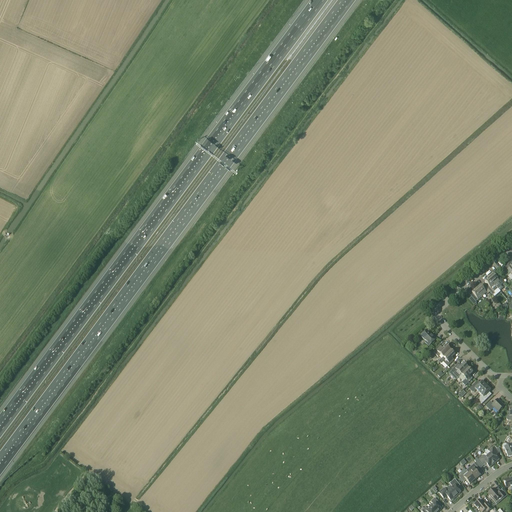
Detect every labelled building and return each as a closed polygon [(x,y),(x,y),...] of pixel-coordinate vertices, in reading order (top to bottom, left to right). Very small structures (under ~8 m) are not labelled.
[(511,274),(511,272),(511,265),(510,267),(508,265),(503,269),(505,271),(507,270),(511,274)] [(493,275),(489,278),(495,285),(498,283),(501,286),(504,283),(502,281),(497,275),(495,277),(493,275)] [(495,285),(489,278),(485,282),(488,286),(486,288),(490,293),(492,291),(491,289),(495,285)] [(490,293),(486,288),(484,290),(480,286),(476,290),(482,297),(486,293),(488,295),(490,293)] [(482,297),(476,290),(472,293),(474,295),(469,300),(474,306),(477,303),(476,302),(482,297)] [(436,339),(432,335),(431,333),(430,334),(426,331),(421,337),(426,342),(425,343),(429,347),(436,339)] [(450,350),(446,346),(443,349),(440,347),(434,353),(438,358),(441,355),(443,358),(450,350)] [(450,350),(443,358),(439,362),(441,364),(443,363),(447,367),(454,361),(451,358),(455,355),(450,350)] [(461,375),(468,368),(464,364),(460,367),(458,364),(451,371),(456,376),(459,373),(461,375)] [(461,375),(466,380),(462,383),(465,386),(472,379),(469,376),(473,373),(468,368),(461,375)] [(476,391),(479,393),(486,386),(482,382),(479,385),(476,382),(469,389),(472,393),(475,392),(476,391)] [(486,386),(479,393),(481,396),(479,398),(479,400),(480,401),(479,402),(482,404),(490,396),(488,393),(490,391),(486,386)] [(486,407),(490,411),(493,408),(498,413),(504,406),(500,402),(499,401),(498,401),(497,402),(496,401),(493,404),(490,402),(486,407)] [(511,445),(507,447),(507,445),(505,444),(503,445),(502,447),(503,449),(504,449),(505,449),(508,457),(511,456),(511,457),(511,456),(511,430),(511,431),(511,434),(511,435),(511,436),(511,439),(510,443),(511,445)] [(487,455),(494,464),(499,460),(495,456),(498,454),(493,448),(489,451),(491,454),(488,456),(487,455)] [(494,464),(487,455),(487,456),(484,458),(483,456),(479,460),(484,466),(486,464),(490,468),(494,464)] [(477,459),(474,461),(481,468),(483,467),(477,459)] [(466,471),(474,481),(479,476),(476,472),(479,470),(474,464),(471,467),(473,470),(469,474),(466,471)] [(474,481),(466,471),(469,474),(464,478),(462,475),(459,477),(463,483),(466,481),(469,485),(474,481)] [(511,478),(508,480),(507,479),(503,480),(506,488),(511,486),(511,478)] [(452,487),(449,490),(456,497),(459,494),(460,492),(456,487),(459,485),(455,480),(450,484),(452,487)] [(456,497),(449,490),(447,492),(444,489),(439,493),(443,498),(446,496),(450,501),(452,500),(456,497)] [(487,494),(495,502),(497,500),(497,501),(498,500),(500,498),(501,499),(504,497),(500,491),(497,494),(493,489),(492,489),(490,491),(487,494)] [(433,504),(430,507),(434,511),(438,511),(441,510),(437,506),(439,504),(435,499),(431,502),(433,504)] [(474,505),(479,511),(478,511),(483,511),(486,509),(488,511),(491,509),(487,504),(484,506),(479,501),(474,505)]
